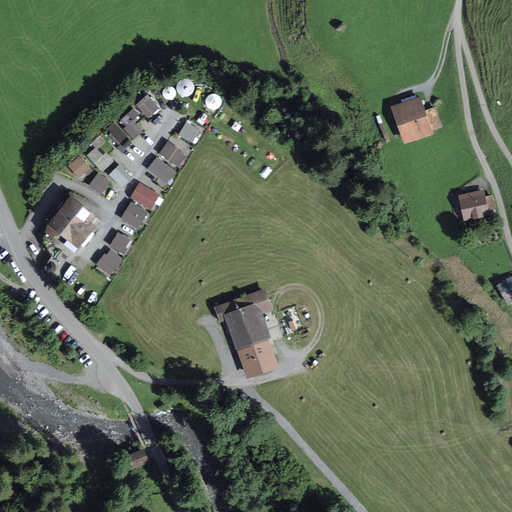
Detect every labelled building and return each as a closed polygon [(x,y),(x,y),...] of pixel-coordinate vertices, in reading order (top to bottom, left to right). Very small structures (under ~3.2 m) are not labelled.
[(144,97),(134,109),(147,121),(158,108),(144,97)] [(411,137),(430,128),(417,100),(402,107),(401,105),(397,107),(411,137)] [(126,115),(116,128),(129,139),(140,127),(126,115)] [(190,124),(179,136),(193,147),(203,135),(190,124)] [(167,145),(157,157),(170,169),(181,156),(167,145)] [(131,146),(121,158),(134,170),(145,157),(131,146)] [(98,148),(87,161),(101,172),(112,160),(98,148)] [(76,157),(65,169),(79,180),(89,168),(76,157)] [(155,159),(145,172),(158,183),(169,171),(155,159)] [(118,164),(108,177),(121,188),(132,176),(118,164)] [(97,175),(86,187),(100,199),(110,186),(97,175)] [(145,188),(135,201),(148,212),(159,199),(145,188)] [(480,191),(462,196),(467,218),(482,215),(481,211),(494,209),(492,196),(482,199),(480,191)] [(68,205),(53,224),(69,237),(65,243),(74,251),(79,244),(77,243),(90,226),(84,222),(89,216),(68,199),(65,203),(68,205)] [(130,204),(119,216),(133,228),(143,215),(130,204)] [(120,234),(110,246),(123,258),(134,245),(120,234)] [(106,252),(95,265),(109,276),(119,264),(106,252)] [(511,277),(499,285),(510,303),(511,301),(511,277)] [(225,316),(247,375),(279,364),(261,310),(272,306),(265,289),(216,306),(220,318),(225,316)] [(129,455),(135,468),(149,461),(143,448),(129,455)]
